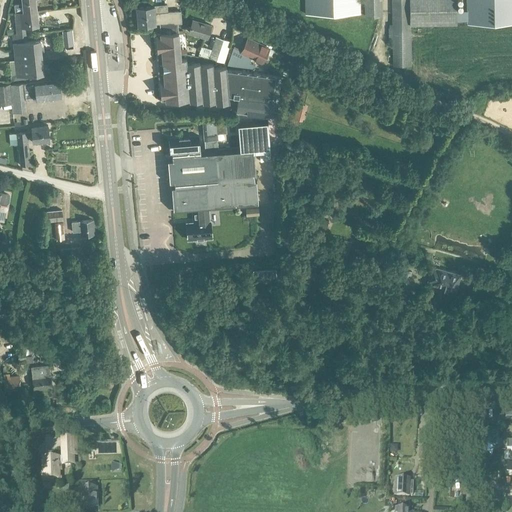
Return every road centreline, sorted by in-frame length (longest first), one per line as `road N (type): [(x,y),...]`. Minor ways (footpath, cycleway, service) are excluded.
road 1 (primary): [(152,385),(125,302),(92,0)]
road 2 (unclassified): [(511,389),(198,412)]
road 3 (track): [(196,0),(483,121)]
road 4 (unclassified): [(138,420),(0,429)]
